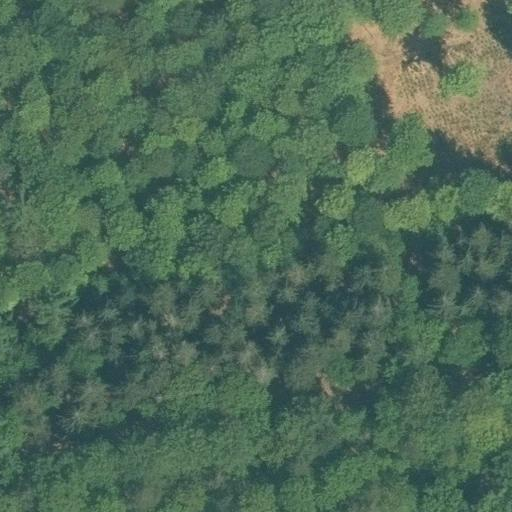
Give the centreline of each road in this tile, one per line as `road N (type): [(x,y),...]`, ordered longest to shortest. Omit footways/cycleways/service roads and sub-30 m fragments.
road 1 (track): [(0,465),(429,381)]
road 2 (track): [(281,0),(429,381)]
road 3 (track): [(429,381),(511,508)]
